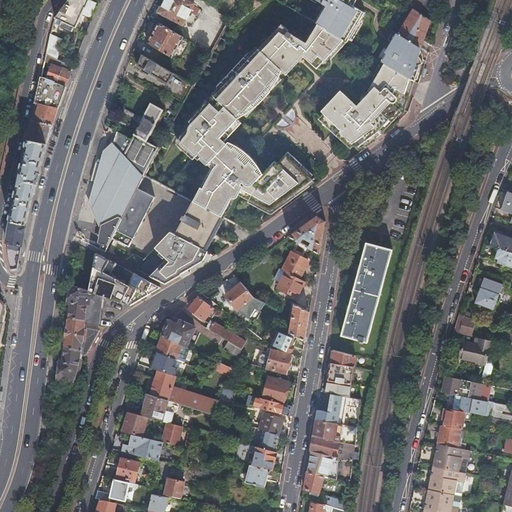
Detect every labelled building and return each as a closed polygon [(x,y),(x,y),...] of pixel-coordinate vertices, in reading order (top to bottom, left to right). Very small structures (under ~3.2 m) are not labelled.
[(89,0),(67,0),(55,18),(62,21),(60,26),(72,31),(75,27),(76,28),(83,11),(85,7),(86,7),(89,0)] [(100,0),(89,0),(86,7),(85,7),(83,11),(93,16),(100,0)] [(164,0),(159,11),(184,23),(195,2),(190,0),(164,0)] [(318,0),(330,6),(320,23),(346,39),(349,41),(366,11),(351,2),(351,0),(318,0)] [(400,0),(414,9),(429,19),(434,6),(425,0),(400,0)] [(398,33),(420,47),(430,20),(429,19),(414,9),(398,33)] [(172,57),(184,36),(160,22),(148,42),(172,57)] [(200,187),(193,200),(222,216),(233,195),(251,204),(271,215),(312,185),(312,182),(285,156),(262,180),(260,177),(254,172),(256,170),(249,162),(246,165),(238,158),(241,155),(234,148),(232,150),(226,144),(223,140),(220,138),(237,120),(236,118),(242,112),(243,113),(253,103),(254,104),(270,87),(269,86),(278,76),(276,75),(282,69),(283,71),(301,52),(303,54),(313,63),(317,58),(323,64),(324,65),(325,65),(326,64),(328,63),(328,62),(329,62),(329,60),(328,59),(328,58),(346,39),(320,23),(308,42),(290,31),(284,24),(275,33),(278,36),(274,40),(271,38),(260,49),(253,56),(246,64),(242,60),(226,77),(230,81),(223,88),(216,96),(211,101),(208,99),(203,107),(206,109),(201,114),(199,112),(190,121),(194,125),(190,129),(189,128),(180,137),(178,140),(200,160),(202,162),(200,164),(205,168),(207,166),(209,168),(211,170),(202,188),(200,187)] [(393,41),(382,60),(385,62),(414,79),(422,57),(417,54),(420,47),(398,33),(395,31),(390,39),(393,41)] [(51,34),(46,52),(54,56),(58,58),(63,39),(51,34)] [(349,41),(346,39),(328,58),(328,59),(329,60),(329,62),(328,62),(328,63),(326,64),(325,65),(324,65),(323,64),(317,58),(313,63),(320,69),(323,70),(324,69),(328,68),(331,66),(333,63),(333,60),(333,58),(349,41)] [(253,56),(260,49),(258,47),(251,54),(253,56)] [(54,56),(46,52),(44,60),(51,63),(46,77),(41,75),(35,102),(39,103),(57,107),(64,88),(72,66),(58,58),(54,56)] [(286,73),(303,54),(301,52),(283,71),(286,73)] [(168,83),(174,72),(143,53),(139,63),(140,66),(168,83)] [(248,54),(242,60),(246,64),(253,56),(251,54),(250,54),(248,54)] [(357,148),(362,148),(383,132),(380,129),(400,109),(403,112),(409,94),(407,92),(410,86),(414,79),(385,62),(373,83),(376,86),(372,91),(367,96),(363,100),(359,105),(357,107),(353,103),(355,102),(344,92),(325,112),(323,115),(357,148)] [(278,82),(283,71),(282,69),(276,75),(278,76),(269,86),(270,87),(254,104),(253,103),(243,113),(242,112),(236,118),(237,120),(256,108),(265,99),(278,82)] [(220,86),(223,88),(230,81),(226,77),(221,82),(220,84),(220,86)] [(416,81),(414,79),(410,86),(407,92),(409,94),(403,112),(405,113),(410,99),(416,81)] [(213,94),(216,96),(223,88),(220,86),(213,94)] [(323,111),(325,112),(344,92),(342,90),(323,111)] [(27,139),(46,143),(49,134),(57,107),(39,103),(35,120),(31,119),(27,139)] [(135,133),(149,141),(165,110),(151,103),(135,133)] [(383,132),(403,112),(400,109),(380,129),(383,132)] [(354,151),(357,148),(323,115),(320,118),(354,151)] [(240,122),(237,120),(220,138),(223,140),(240,122)] [(135,133),(132,138),(118,130),(115,141),(113,148),(124,154),(144,176),(159,147),(149,141),(135,133)] [(362,148),(363,150),(384,134),(383,132),(362,148)] [(10,220),(25,224),(35,184),(46,143),(27,139),(10,220)] [(197,163),(200,160),(178,140),(177,143),(197,163)] [(88,202),(102,225),(102,224),(118,217),(123,218),(137,190),(144,176),(124,154),(113,148),(115,141),(112,141),(103,149),(88,202)] [(228,143),(226,144),(232,150),(234,148),(241,155),(238,158),(246,165),(249,162),(256,170),(254,172),(260,177),(261,176),(255,164),(249,156),(228,143)] [(288,153),(285,156),(312,182),(316,179),(288,153)] [(397,177),(409,180),(412,171),(400,167),(397,177)] [(209,168),(200,187),(202,188),(211,170),(209,168)] [(123,218),(112,239),(129,248),(154,198),(137,190),(123,218)] [(511,212),(511,213),(509,221),(511,221),(511,192),(509,191),(503,210),(511,212)] [(193,200),(176,234),(206,249),(213,233),(220,220),(222,216),(193,200)] [(271,215),(251,204),(250,207),(266,216),(268,216),(271,215)] [(308,247),(320,254),(326,220),(317,214),(303,225),(289,235),(297,240),(300,242),(301,241),(303,237),(311,242),(308,247)] [(98,248),(106,252),(112,239),(123,218),(118,217),(102,224),(102,225),(99,237),(98,242),(100,243),(98,248)] [(24,228),(25,224),(10,220),(6,235),(6,242),(20,245),(24,228)] [(488,244),(497,248),(511,252),(511,236),(493,230),(488,244)] [(212,257),(216,254),(206,249),(176,234),(171,231),(156,247),(167,258),(162,263),(163,264),(160,269),(158,268),(150,276),(166,284),(194,267),(203,262),(212,257)] [(297,240),(283,269),(286,271),(299,277),(310,256),(301,252),(306,244),(301,241),(300,242),(297,240)] [(360,340),(359,343),(362,343),(363,341),(366,342),(391,249),(365,242),(340,335),(360,340)] [(511,252),(497,248),(493,261),(511,267),(511,252)] [(112,262),(96,253),(89,290),(96,293),(101,284),(112,262)] [(266,254),(261,258),(265,263),(270,259),(266,254)] [(101,284),(96,293),(102,295),(103,294),(131,304),(134,302),(145,296),(155,289),(160,286),(112,262),(101,284)] [(297,296),(305,281),(299,277),(286,271),(283,269),(280,268),(275,279),(280,282),(278,286),(297,296)] [(232,276),(219,287),(223,291),(236,281),(232,276)] [(474,302),(492,309),(502,283),(483,277),(474,302)] [(253,296),(242,281),(226,293),(238,308),(253,321),(255,318),(256,319),(261,311),(260,310),(266,302),(253,296)] [(56,380),(77,382),(84,354),(87,349),(96,333),(97,332),(98,330),(86,327),(84,335),(82,334),(84,324),(98,326),(99,317),(101,306),(102,295),(96,293),(89,290),(70,283),(67,302),(69,303),(61,361),(59,360),(56,380)] [(198,297),(190,308),(204,319),(214,306),(200,295),(198,297)] [(289,331),(305,340),(310,310),(294,302),(289,331)] [(459,314),(454,330),(469,334),(474,318),(459,314)] [(182,344),(186,346),(195,327),(180,320),(178,324),(168,320),(161,335),(162,335),(182,344)] [(229,341),(242,349),(246,341),(214,321),(212,325),(209,323),(206,327),(229,341)] [(272,345),(290,352),(293,344),(291,343),(293,338),(278,331),(272,345)] [(156,351),(176,359),(182,344),(162,335),(156,351)] [(490,339),(475,335),(473,343),(463,340),(459,356),(485,362),(490,339)] [(224,349),(238,357),(242,349),(229,341),(224,349)] [(267,368),(286,373),(289,361),(291,353),(272,348),(267,368)] [(334,394),(337,394),(348,396),(356,355),(333,349),(325,392),(334,394)] [(173,365),(176,359),(156,351),(150,367),(158,370),(174,375),(177,367),(173,365)] [(214,359),(208,372),(208,373),(215,376),(218,370),(229,375),(232,367),(214,359)] [(171,386),(175,375),(174,375),(158,370),(150,394),(168,399),(213,414),(218,401),(171,386)] [(445,375),(441,391),(455,394),(457,394),(458,388),(469,390),(470,381),(445,375)] [(269,376),(263,398),(283,403),(288,383),(288,381),(269,376)] [(469,390),(467,396),(487,401),(490,385),(470,381),(469,390)] [(291,384),(288,383),(283,403),(286,404),(291,384)] [(233,390),(224,388),(221,398),(230,400),(233,390)] [(321,420),(337,423),(339,413),(335,412),(336,404),(333,403),(334,394),(325,392),(321,391),(316,419),(319,419),(321,420)] [(168,399),(150,394),(148,393),(142,415),(149,417),(162,421),(168,399)] [(341,404),(359,407),(361,399),(348,396),(337,394),(336,401),(341,401),(341,404)] [(451,409),(459,410),(462,395),(457,394),(455,394),(451,409)] [(459,410),(464,411),(465,411),(491,416),(494,402),(487,401),(467,396),(462,395),(459,410)] [(220,398),(218,401),(213,414),(222,416),(228,400),(220,398)] [(272,406),(271,411),(291,416),(293,406),(286,404),(283,403),(263,398),(262,398),(261,400),(265,401),(264,404),(272,406)] [(491,416),(491,417),(509,421),(510,416),(500,414),(501,410),(510,412),(511,406),(494,402),(491,416)] [(346,416),(356,418),(358,407),(348,405),(346,416)] [(460,428),(461,428),(464,411),(459,410),(451,409),(444,407),(442,415),(445,416),(443,424),(460,428)] [(143,436),(149,417),(142,415),(128,411),(122,430),(129,432),(131,432),(143,436)] [(259,428),(278,434),(283,418),(264,412),(259,428)] [(511,421),(509,421),(491,417),(490,423),(511,427),(511,421)] [(319,419),(316,419),(313,435),(316,436),(330,439),(354,446),(357,427),(337,423),(321,420),(319,419)] [(182,426),(168,422),(163,441),(177,445),(182,426)] [(440,424),(436,443),(456,447),(460,428),(443,424),(440,424)] [(158,460),(163,441),(143,436),(131,432),(129,432),(129,433),(131,434),(129,444),(123,443),(121,450),(158,460)] [(352,461),(354,446),(330,439),(316,436),(313,435),(310,451),(334,457),(352,461)] [(511,452),(511,439),(500,437),(497,450),(511,452)] [(436,443),(432,466),(436,467),(458,471),(461,457),(468,458),(470,450),(456,447),(436,443)] [(251,465),(268,469),(272,470),(277,452),(257,446),(254,456),(253,457),(251,465)] [(327,477),(334,457),(310,451),(307,470),(307,471),(324,476),(327,477)] [(140,461),(122,456),(116,476),(135,481),(140,461)] [(250,464),(245,482),(264,487),(268,469),(251,465),(250,464)] [(436,467),(432,466),(427,489),(461,495),(465,472),(458,471),(436,467)] [(175,468),(173,475),(186,478),(188,472),(175,468)] [(511,468),(503,503),(511,505),(511,468)] [(318,493),(324,476),(307,471),(307,470),(303,489),(318,493)] [(152,490),(151,494),(163,496),(165,493),(181,497),(185,481),(169,477),(164,493),(152,490)] [(98,490),(95,498),(101,499),(109,501),(110,496),(126,500),(131,482),(114,478),(111,493),(98,490)] [(457,511),(461,495),(427,489),(423,509),(439,511),(457,511)] [(151,494),(148,509),(160,511),(163,511),(168,498),(163,496),(151,494)] [(346,511),(347,502),(322,495),(319,503),(324,505),(332,507),(346,511)] [(101,499),(96,511),(114,511),(116,502),(109,501),(101,499)] [(324,505),(319,503),(311,501),(308,511),(325,511),(326,508),(324,508),(324,505)] [(511,511),(511,505),(503,503),(501,511),(511,511)]
